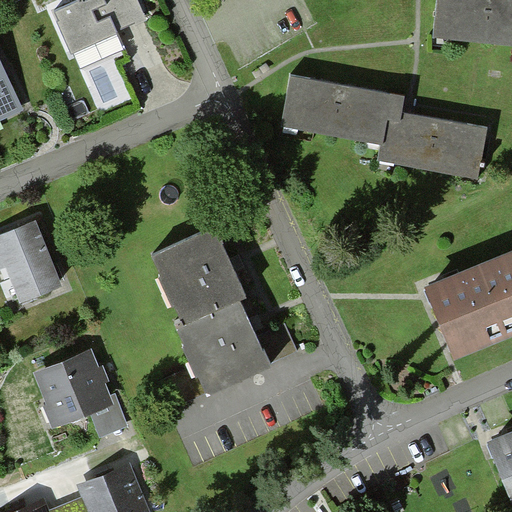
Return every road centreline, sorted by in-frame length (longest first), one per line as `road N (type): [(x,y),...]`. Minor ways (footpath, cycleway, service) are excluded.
road 1 (residential): [(380,434),(223,95)]
road 2 (residential): [(0,186),(223,95)]
road 3 (residential): [(380,434),(511,371)]
road 4 (residential): [(264,511),(380,434)]
